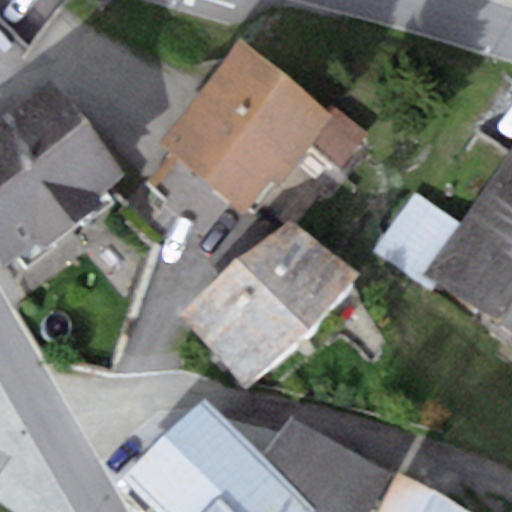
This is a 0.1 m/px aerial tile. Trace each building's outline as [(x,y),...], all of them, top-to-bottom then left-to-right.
[(332,112),(242,39),(157,142),(247,215),(332,112)] [(121,175),(52,79),(0,116),(0,243),(13,261),(40,241),(45,247),(104,205),(95,193),(121,175)] [(511,149),(459,224),(414,191),(374,247),(511,344),(511,149)] [(290,213),(181,318),(247,386),(355,281),(290,213)] [(310,511),(314,508),(201,401),(123,483),(154,511),(310,511)] [(467,511),(400,476),(379,511),(467,511)]
